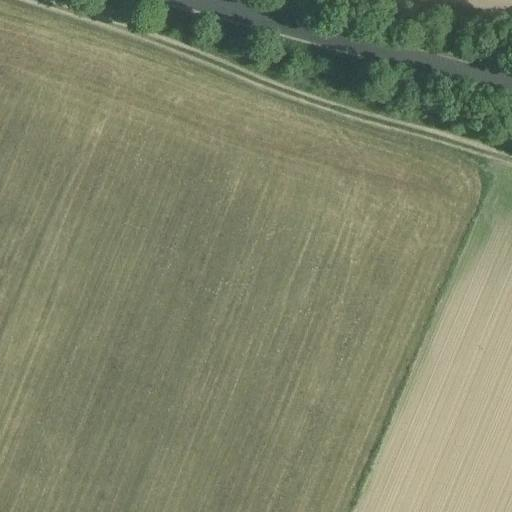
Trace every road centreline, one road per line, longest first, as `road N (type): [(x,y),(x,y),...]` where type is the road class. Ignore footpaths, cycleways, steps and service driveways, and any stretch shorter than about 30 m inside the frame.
road 1 (track): [(511,163),(32,0)]
road 2 (unclassified): [(199,0),(511,81)]
